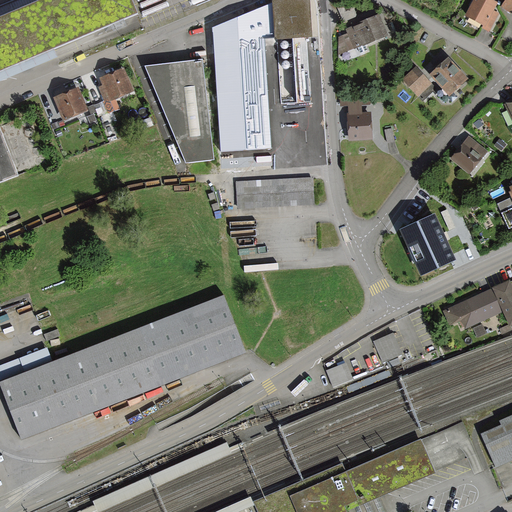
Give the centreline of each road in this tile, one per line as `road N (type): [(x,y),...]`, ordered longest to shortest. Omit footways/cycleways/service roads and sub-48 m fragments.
road 1 (tertiary): [(390,311),(222,415),(12,511)]
road 2 (residential): [(242,0),(0,102)]
road 3 (residential): [(360,247),(330,167),(319,0)]
road 4 (residential): [(360,247),(447,135),(511,70)]
road 5 (residential): [(511,66),(380,0)]
road 6 (tertiary): [(511,256),(390,311)]
